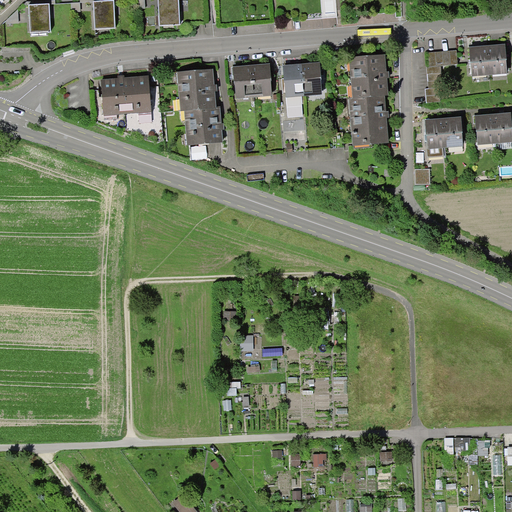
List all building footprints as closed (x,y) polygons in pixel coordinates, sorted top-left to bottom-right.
[(116,0),(95,0),(96,27),(117,27),(116,0)] [(181,0),(160,0),(161,24),(182,23),(181,0)] [(51,3),(30,3),(31,31),(52,30),(51,3)] [(488,74),(506,73),(504,46),(486,47),(488,74)] [(471,76),(488,74),(486,47),(469,49),(471,76)] [(442,67),(450,66),(448,52),(441,53),(442,67)] [(450,66),(457,66),(456,52),(448,52),(450,66)] [(428,68),(435,67),(434,53),(427,54),(428,68)] [(440,67),(442,67),(441,53),(434,53),(435,67),(440,67)] [(383,96),(386,96),(383,56),(351,58),(353,98),(350,98),(353,146),(386,144),(383,96)] [(318,64),(300,66),(302,93),(320,92),(318,64)] [(268,66),(250,67),(252,94),(270,93),(268,66)] [(300,66),(283,67),(285,105),(303,104),(302,93),(300,66)] [(250,67),(233,68),(235,95),(252,94),(250,67)] [(435,67),(428,68),(426,68),(427,89),(438,89),(442,88),(440,67),(435,67)] [(182,111),(186,111),(188,145),(220,143),(218,108),(214,108),(211,70),(179,73),(182,111)] [(147,78),(100,81),(103,121),(116,120),(115,114),(137,112),(138,123),(151,122),(147,78)] [(438,89),(427,89),(425,90),(426,104),(440,103),(438,89)] [(494,143),(511,141),(510,114),(492,116),(494,143)] [(476,144),(494,143),(492,116),(474,117),(476,144)] [(444,147),(462,146),(460,119),(442,120),(444,147)] [(427,148),(444,147),(442,120),(425,121),(427,148)] [(343,132),(235,141),(236,155),(344,146),(343,132)]
